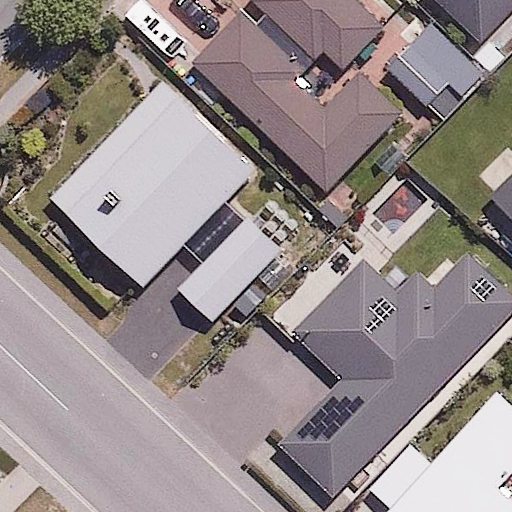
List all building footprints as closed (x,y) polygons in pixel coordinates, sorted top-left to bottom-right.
[(390,18),(370,0),(256,0),(200,60),(337,188),(407,113),(363,72),(331,106),(299,76),(326,48),(346,66),(390,18)] [(511,0),(435,0),(477,41),(511,5),(511,0)] [(483,62),(442,21),(397,66),(438,107),(483,62)] [(257,168),(164,79),(55,194),(148,283),(257,168)] [(511,205),(511,185),(502,197),(511,205)] [(285,242),(254,213),(184,287),(215,317),(285,242)] [(373,260),(305,328),(348,372),(285,436),(340,490),(511,317),(511,298),(467,253),(431,289),(414,271),(399,287),(373,260)] [(511,473),(511,396),(501,387),(396,508),(400,511),(511,511),(511,488),(505,482),(511,473)]
